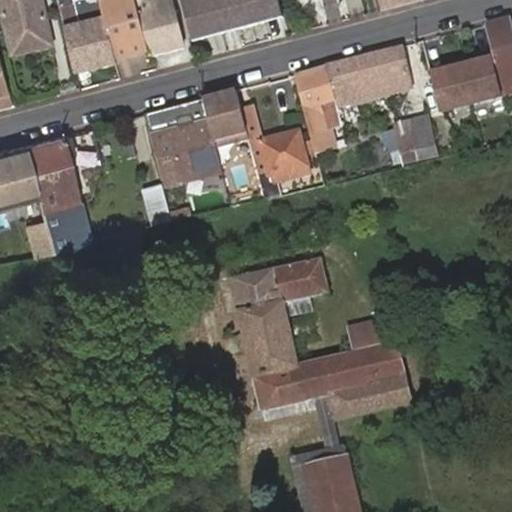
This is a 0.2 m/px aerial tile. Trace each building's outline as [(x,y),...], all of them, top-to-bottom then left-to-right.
[(51,38),(40,0),(0,0),(0,1),(16,58),(54,48),(51,38)] [(56,0),(77,75),(116,65),(116,63),(105,22),(81,27),(74,2),(73,0),(56,0)] [(83,0),(74,2),(81,27),(105,22),(99,0),(83,0)] [(116,63),(148,54),(135,2),(134,0),(99,0),(105,22),(116,63)] [(134,0),(135,2),(136,2),(151,54),(152,58),(183,51),(170,0),(162,0),(165,7),(148,12),(146,1),(147,0),(134,0)] [(165,7),(162,0),(147,0),(146,1),(148,12),(165,7)] [(214,0),(181,0),(194,43),(205,40),(202,30),(221,25),(214,0)] [(246,0),(214,0),(221,25),(240,21),(242,31),(254,27),(246,0)] [(279,0),(246,0),(254,27),(266,24),(263,15),(282,10),(279,0)] [(382,0),(385,12),(421,1),(421,0),(382,0)] [(511,21),(511,19),(491,24),(508,100),(511,98),(511,21)] [(409,79),(402,47),(328,67),(336,101),(409,79)] [(492,51),(450,62),(460,103),(480,98),(483,107),(496,104),(500,120),(508,118),(492,51)] [(0,109),(14,105),(0,54),(0,109)] [(336,101),(328,67),(297,75),(317,158),(332,154),(328,136),(322,105),(336,101)] [(238,91),(204,100),(216,146),(250,138),(243,109),(238,91)] [(204,100),(146,115),(164,187),(181,182),(180,177),(221,167),(216,146),(204,100)] [(254,107),(243,109),(250,138),(264,199),(279,196),(276,182),(274,174),(300,168),(302,176),(309,174),(299,131),(261,140),(254,107)] [(441,160),(436,138),(431,117),(394,126),(405,169),(423,164),(441,160)] [(73,155),(68,136),(23,148),(34,191),(44,223),(52,253),(88,244),(77,204),(75,197),(79,196),(76,184),(72,185),(65,158),(73,155)] [(23,148),(0,153),(0,199),(34,191),(23,148)] [(222,172),(221,167),(180,177),(181,182),(222,172)] [(274,174),(276,182),(302,176),(300,168),(274,174)] [(150,193),(159,228),(170,225),(174,224),(165,189),(150,193)] [(35,257),(52,253),(44,223),(26,228),(35,257)] [(233,281),(262,411),(313,399),(329,396),(333,396),(339,419),(412,402),(399,347),(393,323),(347,333),(352,357),(299,368),(285,305),(329,295),(322,261),(233,281)] [(329,396),(313,399),(328,462),(344,458),(329,396)] [(360,511),(348,457),(344,458),(328,462),(307,468),(317,511),(360,511)]
